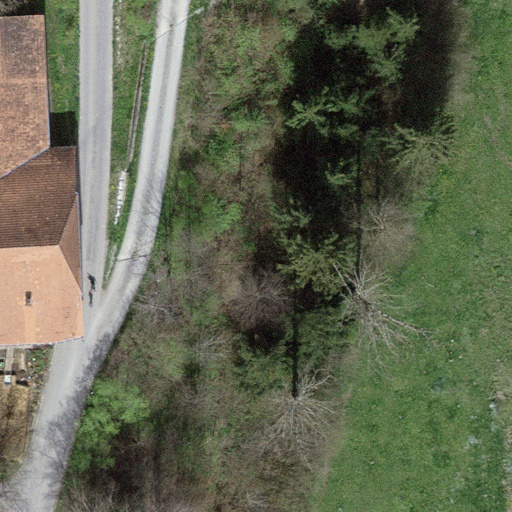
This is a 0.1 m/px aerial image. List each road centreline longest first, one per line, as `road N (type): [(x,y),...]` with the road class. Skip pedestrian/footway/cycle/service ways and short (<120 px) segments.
road 1 (unclassified): [(67,384),(103,331),(126,270),(168,0)]
road 2 (residential): [(67,384),(90,236),(93,0)]
road 3 (residential): [(34,511),(67,384)]
